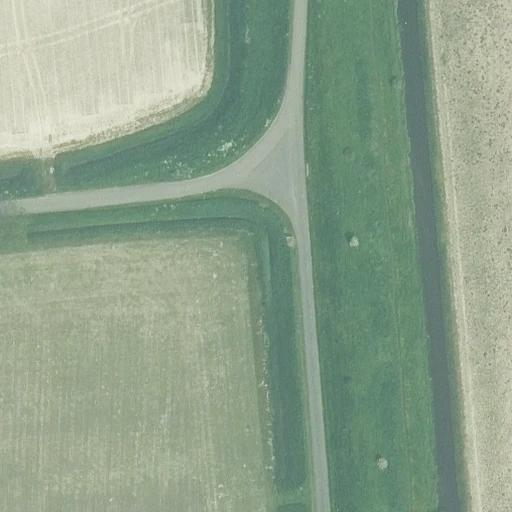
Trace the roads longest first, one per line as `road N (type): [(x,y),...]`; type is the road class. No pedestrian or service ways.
road 1 (unclassified): [(318,511),(298,167)]
road 2 (unclassified): [(0,207),(298,167)]
road 3 (unclassified): [(298,167),(302,0)]
